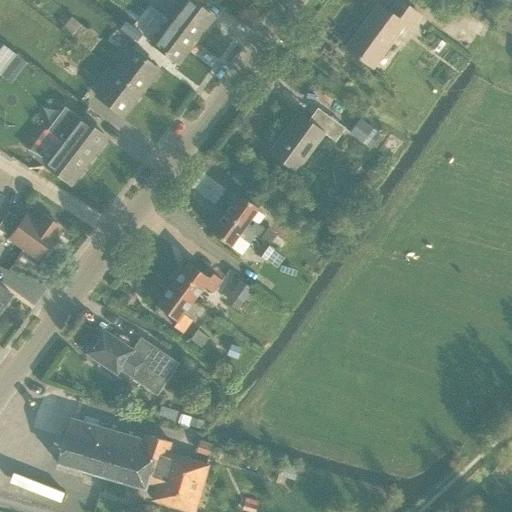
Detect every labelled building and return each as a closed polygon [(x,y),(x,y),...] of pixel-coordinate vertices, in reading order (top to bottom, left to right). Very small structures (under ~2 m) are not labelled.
[(196,41),(214,18),(190,0),(182,0),(168,19),(196,41)] [(397,0),(388,12),(378,5),(346,48),(373,68),(404,27),(409,31),(420,16),(398,0),(397,0)] [(480,5),(467,8),(470,17),(475,19),(483,16),(480,5)] [(196,41),(168,19),(151,41),(178,64),(196,41)] [(136,42),(142,34),(124,21),(118,29),(136,42)] [(99,39),(79,23),(70,35),(90,51),(99,39)] [(433,56),(443,41),(433,34),(423,49),(433,56)] [(0,43),(0,75),(15,56),(0,43)] [(113,71),(141,93),(159,70),(130,48),(113,71)] [(141,93),(113,71),(95,94),(124,116),(141,93)] [(313,125),(297,113),(269,152),(296,172),(325,134),(336,142),(345,128),(322,112),(313,125)] [(106,139),(77,117),(60,140),(89,162),(106,139)] [(380,133),(360,118),(350,132),(370,147),(380,133)] [(89,162),(60,140),(42,163),(71,185),(89,162)] [(238,194),(224,213),(255,236),(260,228),(253,222),(251,226),(247,223),(258,208),(238,194)] [(37,259),(59,227),(42,215),(37,222),(25,214),(20,220),(8,211),(0,222),(0,230),(9,237),(8,238),(37,259)] [(249,244),(255,236),(224,213),(210,232),(230,247),(240,232),(244,235),(242,239),(249,244)] [(273,249),(261,241),(252,253),(263,261),(265,259),(276,267),(283,258),(272,250),(273,249)] [(188,262),(172,284),(193,300),(203,286),(212,293),(221,280),(213,273),(209,278),(188,262)] [(243,264),(238,274),(258,284),(263,274),(243,264)] [(240,281),(234,289),(240,293),(245,297),(251,289),(240,281)] [(29,284),(27,294),(42,298),(44,288),(29,284)] [(172,284),(156,306),(177,322),(174,326),(182,333),(192,320),(183,314),(193,300),(172,284)] [(0,311),(12,296),(0,286),(0,311)] [(199,352),(210,339),(195,327),(185,340),(199,352)] [(131,351),(102,331),(87,353),(116,373),(119,369),(145,387),(157,370),(144,361),(131,352),(131,351)] [(167,352),(140,333),(131,347),(158,365),(167,352)] [(241,347),(230,343),(226,354),(238,358),(241,347)] [(171,442),(159,438),(144,434),(143,439),(70,418),(66,432),(65,432),(56,463),(145,489),(147,482),(157,485),(153,500),(194,511),(208,464),(168,453),(171,442)] [(17,480),(12,493),(65,511),(76,511),(80,502),(17,480)] [(254,511),(258,502),(245,498),(241,509),(250,511),(254,511)]
